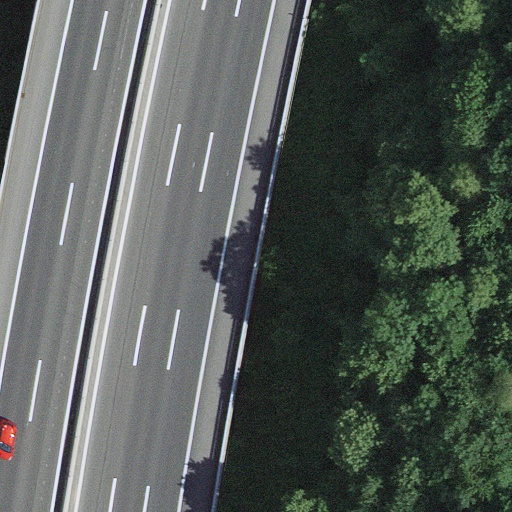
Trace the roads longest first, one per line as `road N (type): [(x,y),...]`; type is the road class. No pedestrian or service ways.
road 1 (motorway): [(110,0),(14,511)]
road 2 (motorway): [(127,511),(223,0)]
